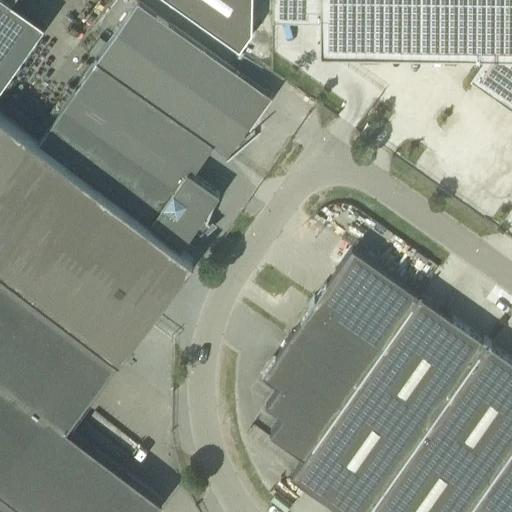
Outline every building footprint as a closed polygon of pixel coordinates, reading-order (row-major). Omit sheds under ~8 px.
[(0,0),(0,82),(43,21),(12,0),(0,0)] [(96,59),(213,142),(228,152),(226,154),(227,155),(232,150),(231,148),(236,141),(239,143),(246,137),(241,133),(248,123),(250,124),(272,93),(271,92),(270,94),(137,0),(96,59)] [(170,0),(238,48),(251,30),(252,0),(170,0)] [(511,0),(320,0),(320,45),(486,47),(470,71),(511,100),(511,0)] [(96,59),(38,140),(184,242),(195,225),(202,229),(198,233),(198,234),(204,229),(209,222),(206,219),(216,196),(219,192),(192,173),(213,142),(96,59)] [(0,488),(31,511),(151,511),(162,498),(65,426),(119,356),(193,258),(0,112),(0,488)] [(304,455),(419,292),(352,244),(262,372),(279,384),(266,402),(283,413),(270,431),(304,455)] [(346,511),(365,511),(487,340),(419,292),(304,455),(291,473),(346,511)] [(365,511),(466,511),(511,447),(511,357),(487,340),(365,511)] [(511,511),(511,447),(466,511),(511,511)]
